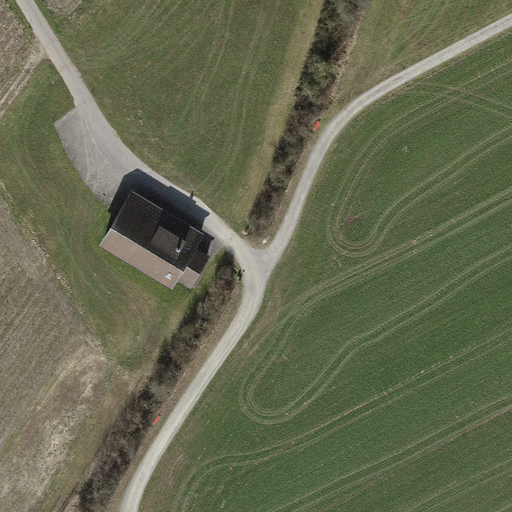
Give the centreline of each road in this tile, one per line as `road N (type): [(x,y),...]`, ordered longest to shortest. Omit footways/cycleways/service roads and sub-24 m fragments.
road 1 (track): [(127,511),(140,478),(240,327),(321,149),(361,100),(511,18)]
road 2 (unclassified): [(22,0),(122,155),(231,239)]
